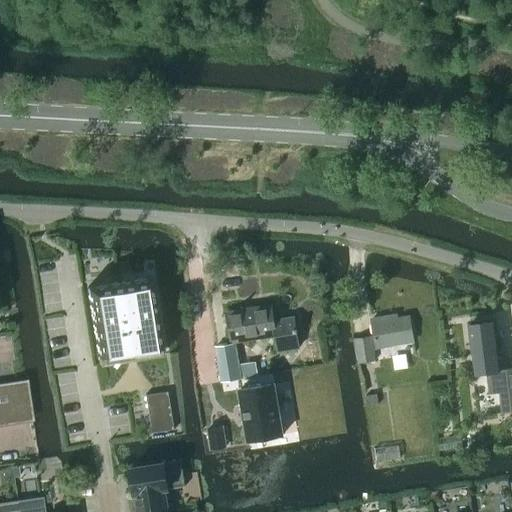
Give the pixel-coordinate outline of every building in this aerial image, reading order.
[(86,288),(97,356),(161,346),(150,278),(86,288)] [(271,305),(226,313),(231,342),(275,335),(278,350),(299,347),(297,332),(297,328),(296,329),(294,317),(274,321),(271,305)] [(409,317),(389,320),(389,316),(372,319),(376,348),(413,342),(409,317)] [(492,322),(469,325),(475,374),(486,373),(489,394),(500,393),(502,413),(511,411),(511,368),(499,370),(492,322)] [(355,339),(359,363),(375,360),(371,336),(355,339)] [(216,346),(221,381),(241,378),(235,343),(216,346)] [(25,382),(10,384),(12,397),(27,395),(25,382)] [(274,383),(240,389),(248,440),(283,434),(274,383)] [(10,384),(3,385),(5,398),(12,397),(10,384)] [(168,391),(144,395),(150,433),(174,430),(168,391)] [(222,428),(209,430),(211,450),(225,448),(222,428)] [(134,494),(136,494),(138,510),(166,505),(164,489),(185,486),(181,460),(130,469),(134,494)] [(43,511),(41,497),(17,501),(18,511),(43,511)] [(0,511),(18,511),(17,501),(0,503),(0,511)]
